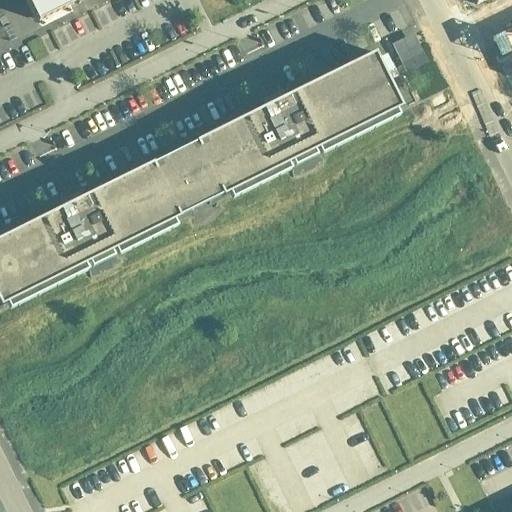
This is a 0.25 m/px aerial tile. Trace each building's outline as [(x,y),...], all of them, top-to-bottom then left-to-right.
[(27,0),(38,22),(70,6),(70,5),(76,2),(78,5),(80,3),(79,2),(82,0),(27,0)] [(503,35),(493,40),(501,57),(499,58),(511,84),(511,35),(505,39),(503,35)] [(416,42),(393,50),(400,69),(423,62),(416,42)] [(196,143),(153,164),(173,203),(179,217),(223,196),(288,164),(288,165),(292,162),(291,160),(290,161),(289,157),(311,145),(314,149),(312,149),(314,152),(318,150),(318,149),(402,108),(395,93),(375,53),(196,142),(196,143)] [(153,163),(0,239),(0,304),(1,307),(85,265),(89,263),(88,260),(87,261),(86,257),(108,246),(111,249),(110,250),(111,252),(115,250),(180,218),(179,217),(173,203),(153,164),(153,163)]
